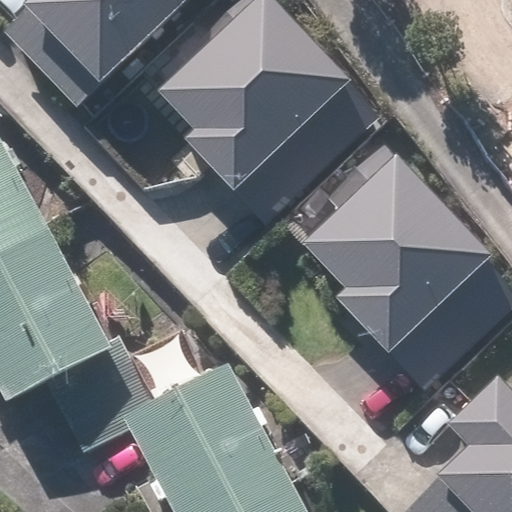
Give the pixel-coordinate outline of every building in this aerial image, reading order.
[(0,37),(77,118),(200,0),(30,0),(0,29),(0,37)] [(259,0),(246,0),(146,99),(177,130),(162,144),(226,209),(347,89),(259,0)] [(0,140),(0,409),(1,411),(111,354),(0,140)] [(390,168),(299,257),(341,300),(330,311),(386,368),(488,268),(390,168)] [(121,382),(57,418),(93,483),(134,460),(162,511),(300,511),(223,372),(141,418),(121,382)] [(511,511),(511,405),(495,386),(440,436),(465,463),(411,511),(511,511)]
